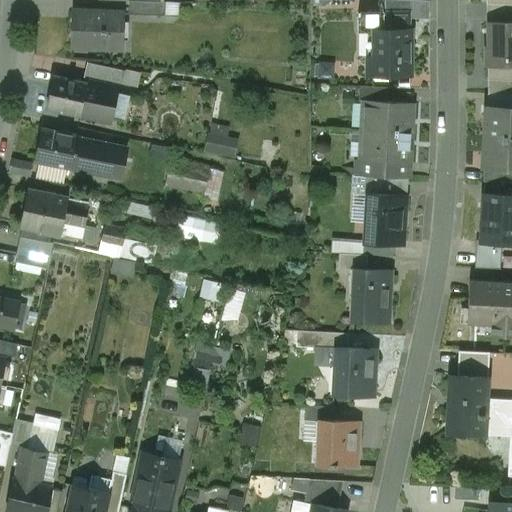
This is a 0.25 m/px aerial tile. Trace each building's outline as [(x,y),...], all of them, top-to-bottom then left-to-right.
[(162,1),(131,0),(130,14),(167,16),(167,1),(162,1)] [(411,1),(400,0),(384,0),(384,13),(358,12),(358,16),(359,16),(358,30),(374,30),(410,30),(411,1)] [(124,12),(75,11),(74,47),(103,48),(103,49),(123,49),(124,12)] [(511,23),(488,23),(489,48),(486,48),(486,67),(488,67),(511,66),(511,23)] [(410,30),(374,30),(374,58),(368,58),(368,76),(410,77),(410,30)] [(511,66),(488,67),(488,93),(511,94),(511,66)] [(87,83),(55,76),(47,109),(80,116),(81,114),(87,83)] [(118,89),(88,82),(87,83),(81,114),(111,121),(118,89)] [(387,88),(360,86),(359,102),(365,103),(365,101),(387,102),(387,88)] [(511,94),(488,93),(488,107),(485,107),(484,138),(511,139),(511,94)] [(387,102),(365,101),(365,103),(363,131),(410,133),(411,121),(411,104),(387,102)] [(208,151),(239,155),(242,138),(230,136),(231,125),(212,122),(208,151)] [(78,136),(43,128),(36,162),(71,169),(71,168),(77,139),(78,136)] [(410,133),(363,131),(361,161),(361,163),(383,164),(408,165),(410,133)] [(511,139),(484,138),(482,169),(484,169),(484,182),(511,183),(511,139)] [(127,149),(77,139),(71,168),(121,178),(127,149)] [(33,164),(12,160),(10,172),(30,176),(33,164)] [(175,160),(170,187),(221,195),(225,168),(175,160)] [(383,164),(361,163),(361,161),(355,161),(354,175),(382,176),(383,164)] [(354,175),(352,175),(351,195),(366,196),(366,195),(405,197),(406,179),(408,180),(408,178),(382,176),(354,175)] [(69,200),(30,192),(22,227),(51,233),(62,235),(68,206),(69,200)] [(506,194),(497,193),(497,195),(483,194),(483,196),(485,196),(485,209),(482,209),(480,241),(480,242),(502,243),(511,244),(511,195),(506,196),(506,194)] [(405,197),(366,195),(366,196),(364,243),(397,245),(404,246),(405,227),(403,227),(405,199),(406,199),(407,197),(405,197)] [(129,212),(151,216),(152,207),(131,202),(129,212)] [(89,211),(68,206),(62,235),(83,240),(89,211)] [(224,244),(226,220),(187,217),(185,240),(224,244)] [(90,224),(86,240),(96,242),(100,226),(90,224)] [(51,233),(24,227),(22,237),(49,243),(51,233)] [(101,251),(122,257),(129,236),(107,230),(101,251)] [(49,243),(22,237),(18,254),(51,261),(54,244),(49,243)] [(334,238),(334,250),(360,251),(360,238),(334,238)] [(502,243),(480,242),(480,241),(476,241),(475,268),(500,270),(502,243)] [(397,245),(364,243),(363,255),(368,255),(396,257),(397,245)] [(363,255),(340,254),(339,270),(352,271),(352,269),(367,270),(368,255),(363,255)] [(367,270),(352,269),(352,271),(349,322),(390,325),(391,293),(389,293),(391,272),(367,270)] [(205,280),(203,297),(221,298),(222,281),(205,280)] [(511,281),(469,280),(467,323),(491,325),(491,335),(511,336),(511,281)] [(28,303),(0,297),(0,323),(16,327),(18,318),(24,319),(28,303)] [(348,334),(315,332),(314,349),(334,350),(334,349),(347,349),(348,334)] [(19,343),(0,338),(0,351),(17,355),(19,343)] [(347,349),(334,349),(334,350),(334,368),(335,368),(334,393),(332,393),(332,396),(374,398),(375,380),(372,380),(374,353),(376,353),(376,350),(347,349)] [(489,353),(459,351),(458,375),(488,377),(489,353)] [(503,375),(511,374),(511,352),(502,353),(503,375)] [(511,400),(487,399),(488,377),(458,375),(450,375),(447,433),(510,436),(508,477),(511,477),(511,400)] [(333,406),(306,405),(305,422),(321,423),(322,422),(333,422),(333,406)] [(333,422),(322,422),(321,423),(320,440),(317,440),(316,466),(336,467),(336,466),(357,467),(357,465),(355,465),(356,443),(358,443),(359,424),(333,422)] [(14,432),(0,428),(0,444),(10,447),(14,432)] [(49,444),(26,439),(25,447),(47,452),(49,444)] [(0,444),(0,469),(5,471),(10,447),(0,444)] [(25,447),(23,447),(15,478),(40,484),(47,452),(25,447)] [(179,460),(160,456),(157,451),(151,450),(146,453),(144,452),(135,489),(173,498),(173,497),(171,496),(179,460)] [(111,480),(109,494),(105,511),(118,511),(127,475),(113,472),(111,480)] [(111,480),(91,476),(88,489),(109,494),(111,480)] [(15,478),(12,478),(5,510),(11,511),(46,511),(52,486),(40,484),(15,478)] [(88,489),(73,486),(67,511),(105,511),(109,494),(88,489)] [(169,511),(173,498),(135,489),(132,504),(130,511),(169,511)] [(511,511),(511,503),(491,503),(490,511),(511,511)]
